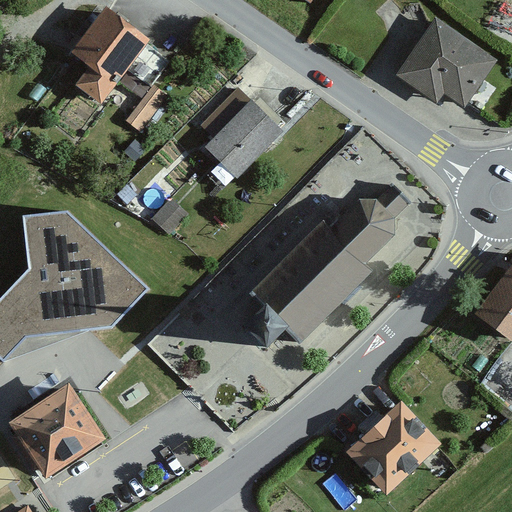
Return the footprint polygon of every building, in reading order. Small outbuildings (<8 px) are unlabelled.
[(304,0),(317,8),(322,0),(304,0)] [(173,61),(105,12),(77,51),(95,64),(80,84),(106,103),(130,69),(155,86),(173,61)] [(501,64),(436,20),(398,78),(440,106),(446,98),(468,113),(501,64)] [(0,40),(0,56),(8,47),(0,40)] [(172,99),(158,88),(131,123),(145,134),(172,99)] [(288,131),(242,89),(206,127),(220,141),(212,149),(243,178),(288,131)] [(330,218),(254,296),(270,311),(256,326),(273,343),(286,330),(303,346),(380,268),(371,259),(398,230),(399,212),(409,202),(396,189),(386,199),(366,200),(340,227),(330,218)] [(190,217),(174,201),(155,221),(171,236),(190,217)] [(69,205),(27,209),(32,261),(0,294),(0,348),(5,354),(29,329),(113,320),(149,283),(69,205)] [(511,275),(483,313),(511,335),(511,275)] [(217,315),(236,336),(258,316),(238,295),(217,315)] [(194,299),(181,312),(191,322),(204,309),(194,299)] [(107,443),(69,386),(8,427),(46,484),(107,443)] [(446,443),(407,401),(352,452),(391,494),(446,443)]
